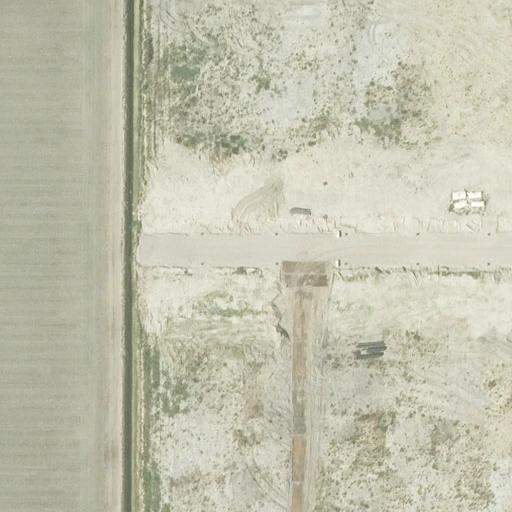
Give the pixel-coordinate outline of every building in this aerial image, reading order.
[(189,0),(189,114),(256,115),(256,0),(189,0)] [(310,0),(310,61),(385,61),(385,0),(310,0)] [(511,0),(410,0),(411,21),(511,22),(511,0)] [(277,81),(277,209),(352,209),(352,81),(277,81)] [(435,88),(435,209),(492,209),(492,88),(435,88)]
